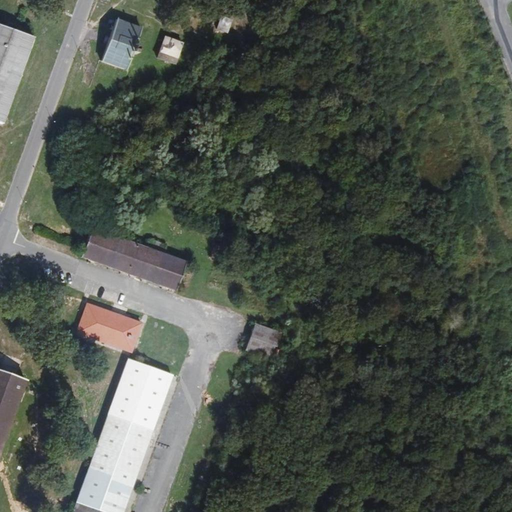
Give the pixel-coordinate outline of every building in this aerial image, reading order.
[(115,20),(100,64),(125,73),(141,29),(115,20)] [(0,27),(0,127),(1,128),(32,39),(0,27)] [(183,44),(164,37),(155,61),(175,68),(183,44)] [(91,231),(81,261),(179,293),(189,263),(91,231)] [(143,325),(84,306),(74,337),(132,356),(143,325)] [(282,336),(254,325),(242,353),(271,364),(282,336)] [(124,511),(172,377),(125,361),(72,511),(124,511)] [(0,455),(25,383),(0,374),(0,455)]
